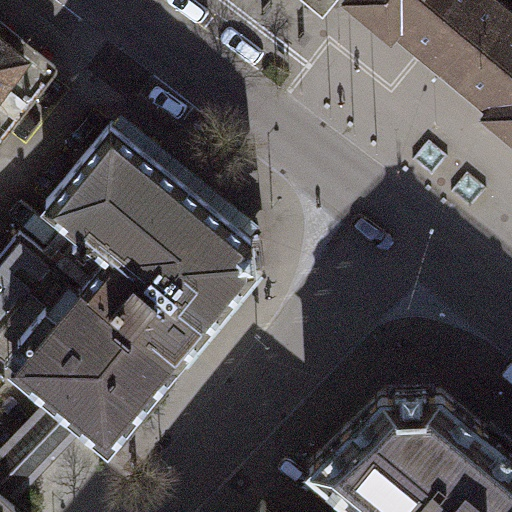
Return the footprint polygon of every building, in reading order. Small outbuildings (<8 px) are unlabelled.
[(511,0),(306,0),(325,15),(337,0),(504,0),(511,6),(511,0)] [(511,6),(504,0),(345,0),(344,1),(394,46),(400,41),(448,81),(486,113),(482,118),(511,141),(511,6)] [(0,127),(41,75),(0,43),(0,127)] [(113,122),(42,210),(65,226),(45,252),(184,363),(260,272),(254,239),(113,122)] [(45,252),(21,232),(0,258),(0,353),(15,365),(8,374),(110,456),(184,363),(45,252)] [(511,511),(511,461),(402,373),(318,478),(360,511),(511,511)] [(0,511),(24,511),(0,489),(0,511)] [(286,511),(264,494),(250,511),(286,511)]
